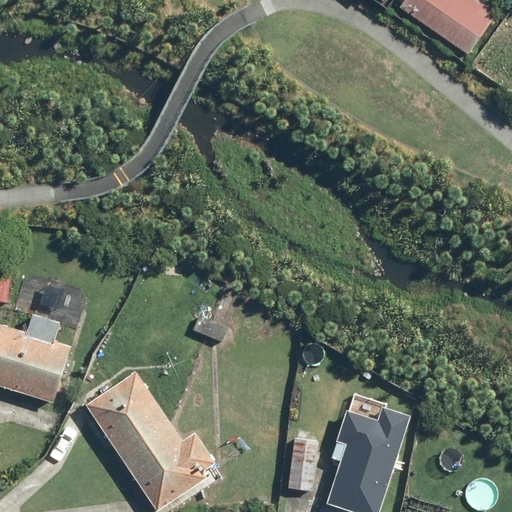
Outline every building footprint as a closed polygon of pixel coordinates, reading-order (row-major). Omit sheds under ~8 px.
[(403,0),(397,10),(466,56),(495,13),(475,0),(403,0)] [(8,269),(0,268),(0,305),(5,306),(8,269)] [(58,324),(28,316),(23,335),(0,327),(0,387),(52,405),(70,350),(52,344),(58,324)] [(229,329),(200,318),(194,333),(223,344),(229,329)] [(192,432),(180,440),(134,372),(82,406),(152,511),(156,511),(203,481),(198,474),(213,463),(192,432)] [(374,421),(344,411),(333,444),(343,448),(323,508),(336,511),(376,511),(407,418),(378,409),(374,421)] [(314,441),(291,439),(286,493),(309,495),(314,441)]
